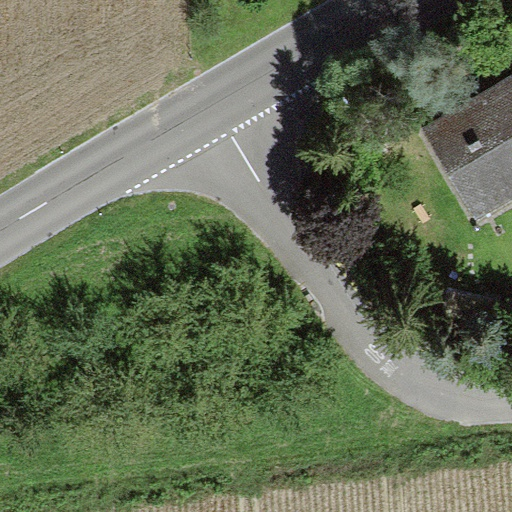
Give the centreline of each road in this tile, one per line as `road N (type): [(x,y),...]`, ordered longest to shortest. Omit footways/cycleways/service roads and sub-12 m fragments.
road 1 (residential): [(210,107),(369,351),(476,398),(511,393)]
road 2 (tertiary): [(0,238),(210,107)]
road 3 (tertiary): [(210,107),(395,0)]
